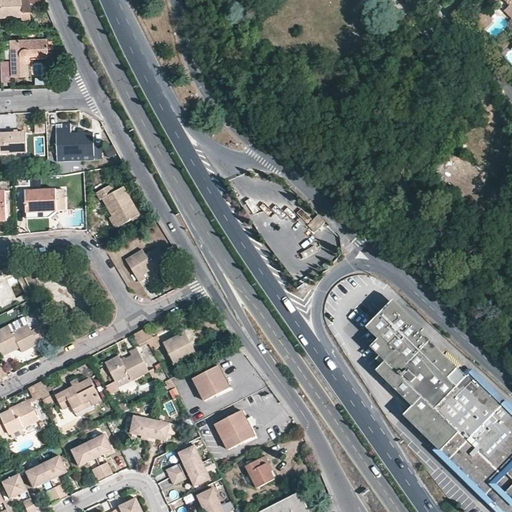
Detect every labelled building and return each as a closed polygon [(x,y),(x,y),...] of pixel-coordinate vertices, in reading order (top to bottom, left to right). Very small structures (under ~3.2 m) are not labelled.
[(29,3),(29,0),(0,0),(0,17),(21,16),(21,19),(30,19),(29,3)] [(511,0),(484,0),(492,7),(499,0),(502,0),(509,7),(511,9),(511,19),(511,20),(511,0)] [(47,39),(10,40),(12,76),(24,76),(23,58),(25,58),(26,57),(27,56),(28,56),(29,55),(29,53),(29,52),(47,52),(47,39)] [(94,134),(71,135),(70,123),(62,123),(62,129),(59,129),(57,130),(58,158),(94,156),(95,160),(101,159),(101,147),(94,147),(94,134)] [(16,134),(0,134),(0,153),(27,153),(25,134),(16,134)] [(113,217),(119,227),(140,216),(124,187),(114,192),(110,185),(97,193),(101,200),(103,199),(108,207),(113,217)] [(57,212),(56,199),(55,191),(26,192),(27,203),(27,213),(57,212)] [(65,198),(56,199),(57,212),(66,211),(65,198)] [(318,214),(307,224),(315,232),(326,222),(318,214)] [(115,230),(119,227),(113,217),(109,219),(115,230)] [(314,246),(301,253),(305,259),(318,252),(314,246)] [(143,250),(126,261),(139,282),(145,279),(143,275),(149,272),(154,269),(157,274),(170,266),(159,248),(146,255),(143,250)] [(1,271),(4,278),(14,273),(14,272),(17,271),(15,267),(12,268),(10,266),(1,271)] [(41,266),(33,270),(38,279),(46,275),(41,266)] [(511,511),(511,414),(470,374),(467,377),(394,308),(374,328),(383,336),(370,349),(391,369),(381,379),(412,409),(405,417),(503,511),(511,511)] [(25,317),(0,330),(0,351),(2,356),(16,349),(20,348),(22,352),(38,344),(25,317)] [(154,337),(148,327),(141,331),(147,341),(148,344),(152,350),(162,345),(157,336),(154,337)] [(147,341),(141,331),(133,335),(141,348),(148,344),(147,341)] [(179,341),(166,347),(175,365),(197,354),(185,332),(180,334),(177,336),(179,341)] [(163,343),(166,347),(179,341),(177,336),(163,343)] [(119,356),(105,363),(115,382),(105,387),(110,397),(120,391),(118,388),(149,371),(137,349),(130,352),(132,356),(125,359),(122,361),(119,356)] [(219,366),(194,378),(205,401),(230,388),(222,372),(219,366)] [(159,376),(154,368),(149,371),(154,379),(159,376)] [(90,378),(80,384),(73,387),(69,389),(65,391),(62,386),(53,390),(55,394),(58,399),(63,411),(71,407),(75,414),(101,401),(90,378)] [(73,387),(80,384),(77,379),(70,382),(73,387)] [(47,387),(44,380),(35,384),(41,398),(43,400),(51,395),(47,387)] [(41,398),(35,384),(25,389),(31,402),(31,403),(41,398)] [(51,395),(43,400),(45,405),(58,399),(55,394),(51,395)] [(12,408),(0,413),(0,415),(0,416),(31,402),(29,399),(12,408)] [(0,416),(0,415),(0,433),(2,437),(9,434),(9,435),(11,434),(22,429),(24,428),(39,421),(40,420),(31,403),(31,402),(0,416)] [(242,411),(216,424),(229,450),(255,436),(248,422),(242,411)] [(152,419),(134,415),(130,434),(136,435),(142,436),(149,437),(152,419)] [(171,423),(152,419),(149,437),(156,439),(161,440),(168,441),(171,423)] [(27,433),(41,426),(39,421),(24,428),(27,433)] [(22,429),(11,434),(13,439),(25,434),(22,429)] [(114,450),(106,433),(88,441),(96,458),(109,452),(114,450)] [(96,458),(88,441),(71,449),(79,466),(85,464),(96,458)] [(204,462),(196,444),(178,452),(181,457),(183,462),(184,465),(181,467),(179,463),(166,470),(170,478),(204,462)] [(68,472),(60,455),(42,463),(50,480),(63,474),(68,472)] [(265,456),(246,466),(257,488),(275,479),(267,463),(268,462),(266,459),(265,456)] [(113,475),(107,462),(100,465),(106,479),(113,475)] [(212,479),(204,462),(170,478),(174,485),(187,479),(185,476),(189,474),(190,478),(193,483),(195,487),(212,479)] [(50,480),(42,463),(25,471),(33,488),(39,485),(50,480)] [(106,479),(100,465),(92,469),(99,482),(106,479)] [(27,491),(20,474),(2,482),(10,499),(15,496),(27,491)] [(67,497),(61,483),(54,487),(60,500),(67,497)] [(60,500),(54,487),(46,490),(52,504),(60,500)] [(206,511),(222,504),(214,487),(198,495),(197,495),(200,501),(202,506),(204,511),(206,511)] [(308,511),(298,492),(258,511),(308,511)] [(34,511),(37,511),(31,497),(23,501),(28,511),(34,511)] [(144,511),(137,497),(128,501),(120,505),(119,505),(120,508),(117,509),(113,511),(144,511)]
